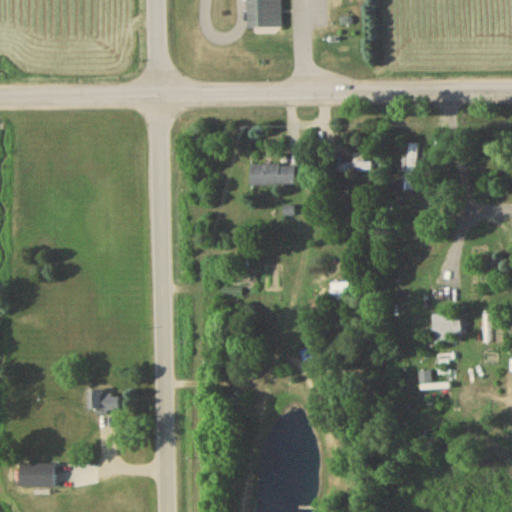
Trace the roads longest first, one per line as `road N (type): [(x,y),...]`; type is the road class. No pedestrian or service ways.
road 1 (residential): [(167,511),(156,0)]
road 2 (tertiary): [(511,92),(0,99)]
